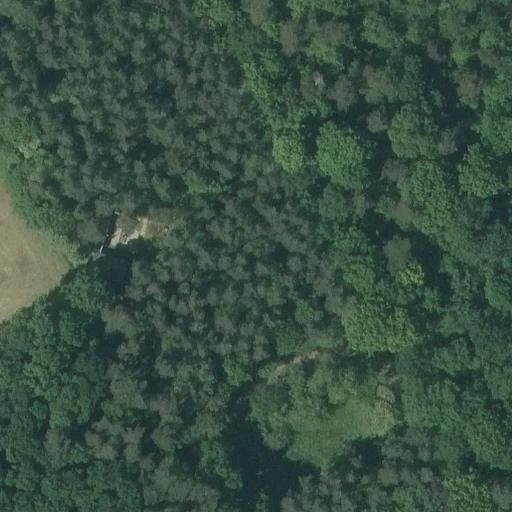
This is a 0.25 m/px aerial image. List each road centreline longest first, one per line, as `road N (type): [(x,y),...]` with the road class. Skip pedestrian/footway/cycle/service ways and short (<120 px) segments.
road 1 (track): [(368,334),(297,357),(212,408),(184,399),(154,339),(117,224)]
road 2 (track): [(368,334),(470,511)]
road 3 (track): [(222,404),(259,491),(290,511)]
